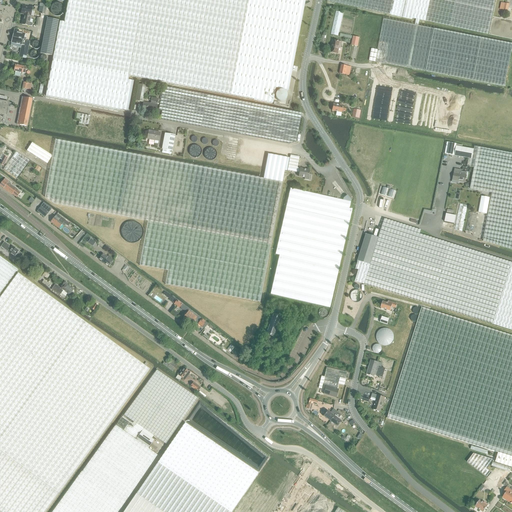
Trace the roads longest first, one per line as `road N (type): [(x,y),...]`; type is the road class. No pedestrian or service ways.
road 1 (unclassified): [(331,326),(311,328),(286,373),(266,377),(212,347),(0,187)]
road 2 (unclassified): [(258,434),(231,398),(0,229)]
road 3 (unclassified): [(331,326),(362,346),(354,414),(407,479),(449,511)]
road 4 (primary): [(238,378),(51,247)]
road 5 (tertiary): [(338,160),(301,90),(319,0)]
road 6 (unclassified): [(511,260),(359,207)]
road 7 (unclassified): [(381,511),(304,452),(258,434)]
road 8 (tertiary): [(331,326),(359,207)]
